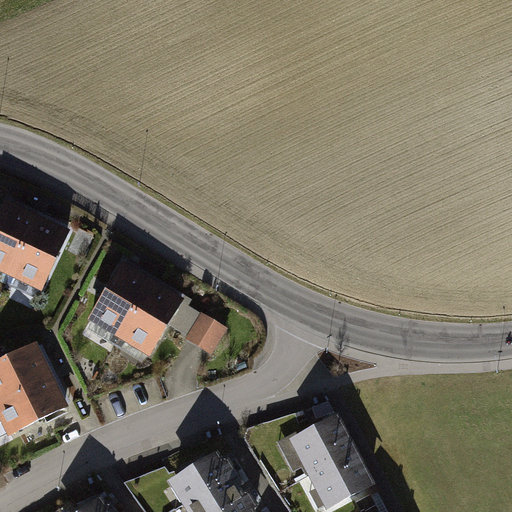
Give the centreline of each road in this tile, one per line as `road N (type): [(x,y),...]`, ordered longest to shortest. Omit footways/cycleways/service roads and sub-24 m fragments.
road 1 (residential): [(317,317),(270,382),(105,444),(0,500)]
road 2 (tertiary): [(317,317),(51,166),(0,146)]
road 3 (tertiary): [(511,340),(431,344),(317,317)]
